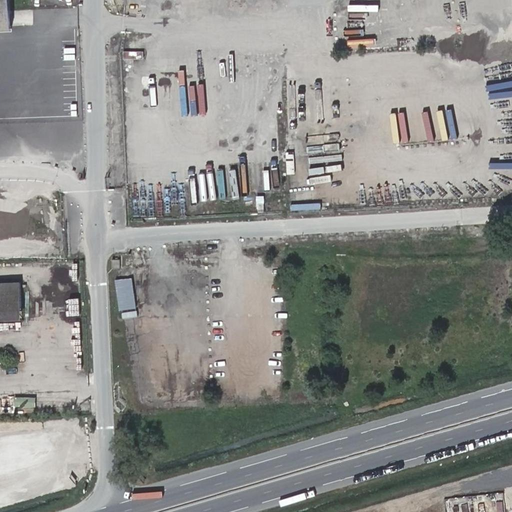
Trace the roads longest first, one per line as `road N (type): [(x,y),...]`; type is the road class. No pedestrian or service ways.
road 1 (secondary): [(511,394),(112,511)]
road 2 (unclassified): [(95,240),(477,215)]
road 3 (unknown): [(316,60),(360,155),(424,162),(473,149),(478,112),(469,71),(437,49)]
road 4 (secondary): [(212,511),(511,424)]
road 5 (unclassified): [(108,511),(95,240)]
road 6 (unclassified): [(95,240),(91,0)]
road 7 (unknown): [(437,49),(381,47),(316,60)]
